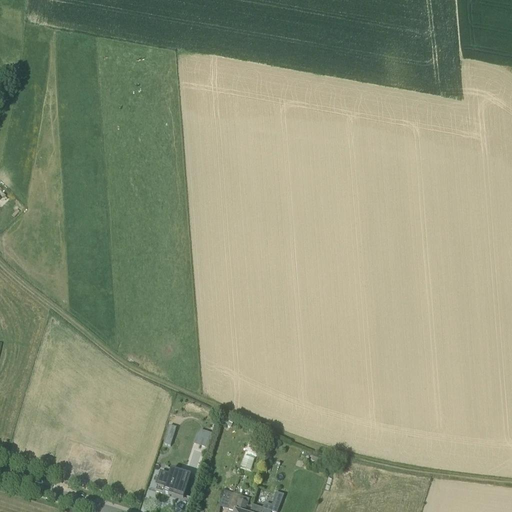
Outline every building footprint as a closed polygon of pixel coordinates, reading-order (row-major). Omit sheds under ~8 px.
[(234,422),(226,418),(223,423),(231,427),(234,422)] [(169,429),(164,445),(171,447),(176,431),(169,429)] [(201,431),(198,438),(212,442),(214,436),(201,431)] [(276,439),(271,437),(268,445),(273,447),(276,439)] [(258,441),(251,438),(249,445),(256,447),(258,441)] [(313,454),(311,461),(322,465),(325,458),(313,454)] [(155,492),(170,497),(178,500),(179,496),(185,498),(188,489),(192,478),(186,476),(166,469),(164,476),(161,475),(159,480),(155,492)] [(218,507),(233,511),(244,511),(247,504),(240,502),(241,497),(223,492),(218,507)] [(250,511),(277,511),(284,496),(276,494),(271,506),(266,504),(262,509),(252,506),(250,511)]
